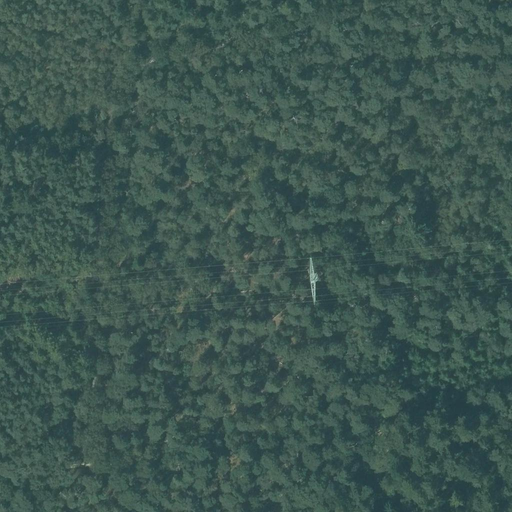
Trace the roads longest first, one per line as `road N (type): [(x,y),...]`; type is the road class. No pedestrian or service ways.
road 1 (track): [(400,511),(367,420),(0,481)]
road 2 (unknown): [(442,0),(126,62),(0,22)]
road 3 (track): [(83,467),(101,151),(115,134),(126,62)]
